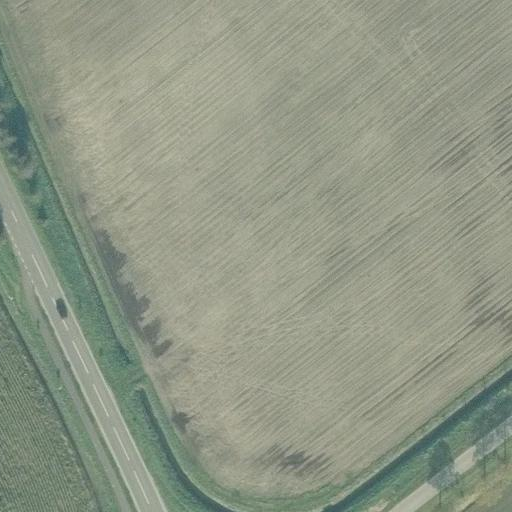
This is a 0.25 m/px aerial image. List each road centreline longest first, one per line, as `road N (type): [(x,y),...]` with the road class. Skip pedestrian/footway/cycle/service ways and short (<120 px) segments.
road 1 (secondary): [(149,511),(0,191)]
road 2 (unclassified): [(400,511),(511,424)]
